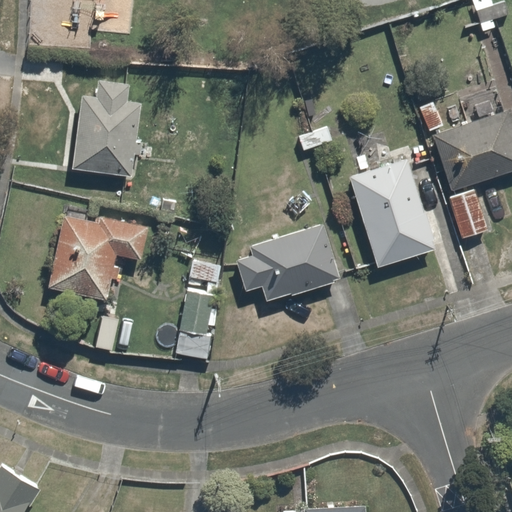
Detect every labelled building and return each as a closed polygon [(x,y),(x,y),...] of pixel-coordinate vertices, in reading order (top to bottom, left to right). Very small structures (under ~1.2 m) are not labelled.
[(497,17),(511,12),(506,0),(471,0),(483,32),(500,26),(497,17)] [(139,102),(126,101),(127,79),(100,77),(98,99),(78,98),(73,169),(128,172),(129,145),(136,146),(139,102)] [(446,124),(437,97),(416,103),(445,189),(475,179),(511,167),(511,121),(506,104),(446,124)] [(402,158),(346,177),(375,267),(432,249),(402,158)] [(492,231),(475,179),(445,189),(462,241),(492,231)] [(140,257),(147,229),(149,221),(98,209),(96,218),(64,211),(47,286),(105,299),(111,275),(117,277),(120,262),(116,261),(118,252),(140,257)] [(323,222),(249,245),(252,256),(233,262),(243,294),(262,288),(267,303),(341,280),(323,222)] [(206,357),(218,295),(186,288),(174,350),(206,357)] [(0,511),(25,511),(33,501),(35,502),(46,485),(7,461),(0,471),(0,511)] [(370,511),(370,501),(307,501),(307,511),(370,511)]
